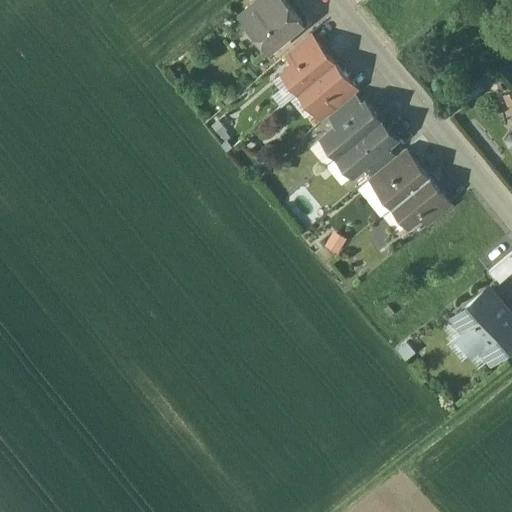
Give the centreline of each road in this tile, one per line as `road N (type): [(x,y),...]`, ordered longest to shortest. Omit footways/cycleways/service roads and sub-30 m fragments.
road 1 (residential): [(511,215),(331,0)]
road 2 (track): [(511,371),(338,511)]
